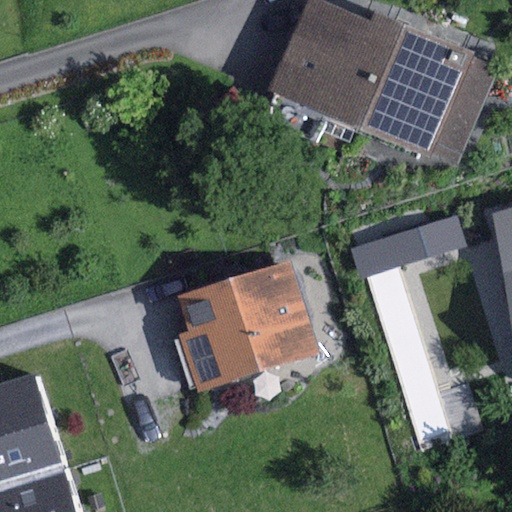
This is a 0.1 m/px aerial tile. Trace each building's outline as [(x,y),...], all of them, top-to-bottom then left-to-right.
[(381,29),(320,5),(273,122),(321,141),(330,118),(461,171),(488,104),(503,68),(480,59),(482,55),(386,17),(381,29)] [(237,87),(220,102),(244,129),(261,114),(237,87)] [(511,212),(499,216),(511,273),(511,212)] [(459,219),(357,253),(366,282),(469,248),(459,219)] [(296,264),(186,299),(197,335),(186,338),(204,394),(325,356),(296,264)] [(0,493),(70,472),(39,374),(0,386),(0,493)] [(82,511),(70,472),(0,493),(0,511),(82,511)]
